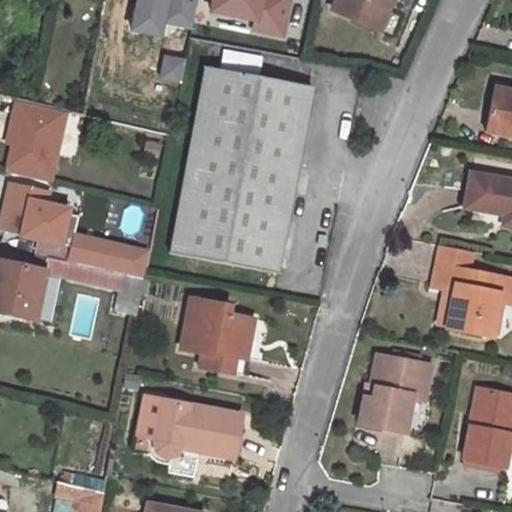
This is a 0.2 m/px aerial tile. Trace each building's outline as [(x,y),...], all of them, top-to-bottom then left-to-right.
[(335,0),(331,10),(371,27),(373,28),(382,8),(387,10),(391,0),(335,0)] [(378,30),(387,10),(382,8),(373,28),(378,30)] [(204,68),(169,253),(276,274),(312,89),(204,68)] [(493,94),(511,98),(511,86),(495,84),(493,94)] [(485,134),(511,138),(511,98),(493,94),(485,134)] [(17,121),(12,146),(7,169),(6,174),(51,184),(63,131),(56,119),(48,117),(50,110),(15,102),(12,120),(17,121)] [(119,113),(87,106),(85,118),(90,119),(116,125),(119,113)] [(56,119),(63,131),(65,121),(67,114),(50,110),(48,117),(56,119)] [(65,121),(88,126),(90,119),(85,118),(67,114),(65,121)] [(12,120),(6,145),(12,146),(17,121),(12,120)] [(511,182),(470,174),(463,208),(496,214),(498,208),(506,209),(505,216),(503,226),(511,227),(511,182)] [(0,225),(0,231),(38,240),(35,254),(48,257),(75,263),(78,248),(56,243),(62,216),(45,212),(49,193),(10,185),(0,225)] [(506,209),(498,208),(496,214),(505,216),(506,209)] [(437,266),(471,272),(475,254),(441,247),(437,266)] [(75,263),(95,268),(98,253),(78,248),(75,263)] [(45,272),(106,285),(109,271),(95,268),(75,263),(48,257),(45,272)] [(0,312),(36,320),(45,272),(0,262),(0,312)] [(437,266),(432,287),(445,289),(455,291),(448,324),(447,330),(492,338),(499,302),(511,304),(511,280),(471,272),(437,266)] [(106,285),(120,288),(123,274),(109,271),(106,285)] [(120,288),(116,312),(137,317),(144,278),(123,274),(120,288)] [(445,289),(439,322),(448,324),(455,291),(445,289)] [(201,355),(210,356),(207,371),(234,375),(237,359),(240,341),(248,342),(252,321),(228,316),(229,308),(191,301),(181,351),(201,355)] [(245,360),(248,342),(240,341),(237,359),(245,360)] [(201,355),(199,369),(207,371),(210,356),(201,355)] [(377,357),(369,400),(373,401),(382,358),(377,357)] [(382,358),(373,401),(369,400),(365,399),(360,425),(406,434),(412,400),(414,388),(426,390),(431,367),(382,358)] [(412,400),(424,402),(426,390),(414,388),(412,400)] [(484,391),(478,390),(471,425),(476,427),(484,391)] [(506,469),(511,439),(511,396),(484,391),(476,427),(471,425),(463,461),(506,469)] [(232,459),(240,417),(162,402),(144,398),(136,442),(154,445),(154,449),(156,453),(160,456),(164,458),(169,458),(173,457),(176,453),(178,449),(232,459)] [(92,458),(87,479),(105,484),(106,477),(109,461),(92,458)] [(61,482),(103,491),(105,484),(87,479),(63,474),(61,482)] [(61,482),(54,511),(99,511),(103,491),(61,482)]
